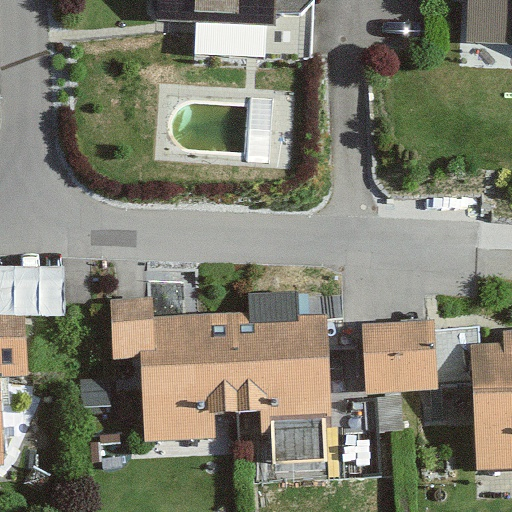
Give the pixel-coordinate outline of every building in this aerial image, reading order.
[(148,0),(147,29),(264,32),(264,19),(298,20),(298,0),(148,0)] [(511,0),(461,0),(458,46),(511,51),(511,50),(511,0)] [(0,313),(71,315),(72,264),(0,262),(0,313)] [(138,329),(137,303),(95,305),(98,371),(131,370),(135,449),(207,446),(206,426),(252,424),(253,447),(319,444),(314,321),(138,329)] [(0,388),(15,387),(11,322),(0,322),(0,388)] [(418,330),(350,334),(353,404),(422,400),(418,330)] [(511,351),(461,353),(464,474),(511,472),(511,351)]
